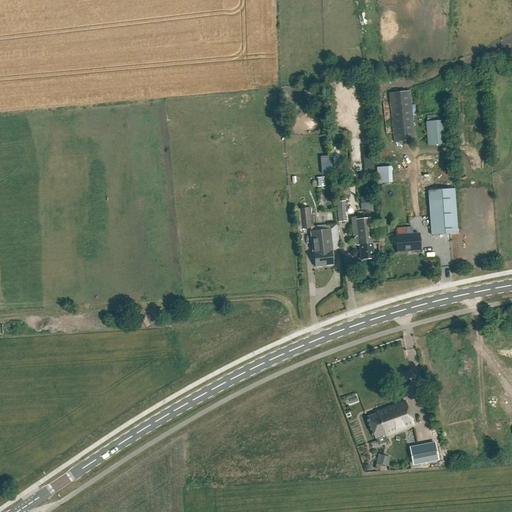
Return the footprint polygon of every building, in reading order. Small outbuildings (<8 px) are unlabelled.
[(319,91),(304,91),(304,105),(319,104),(319,91)] [(389,94),(394,142),(415,140),(410,92),(389,94)] [(450,144),(448,120),(427,122),(429,146),(450,144)] [(323,156),(324,173),(335,173),(335,155),(323,156)] [(377,155),(366,156),(367,173),(379,172),(377,155)] [(436,172),(436,159),(422,159),(422,172),(436,172)] [(452,189),(428,191),(429,204),(429,206),(431,235),(448,234),(455,233),(452,189)] [(295,211),(297,230),(310,228),(307,201),(300,202),(301,208),(300,209),(300,210),(295,211)] [(359,246),(361,260),(364,260),(365,261),(367,261),(367,259),(374,259),(369,219),(356,220),(358,237),(356,237),(354,239),(355,245),(357,246),(359,246)] [(413,234),(412,228),(406,228),(407,235),(396,235),(398,252),(420,250),(419,234),(413,234)] [(311,232),(313,252),(312,252),(313,261),(315,261),(315,267),(333,265),(332,259),(333,259),(332,250),(329,230),(311,232)] [(385,436),(414,425),(405,402),(376,412),(377,413),(367,417),(375,438),(385,435),(385,436)] [(434,443),(410,448),(413,465),(438,461),(434,443)] [(379,463),(391,465),(392,455),(381,454),(379,463)]
